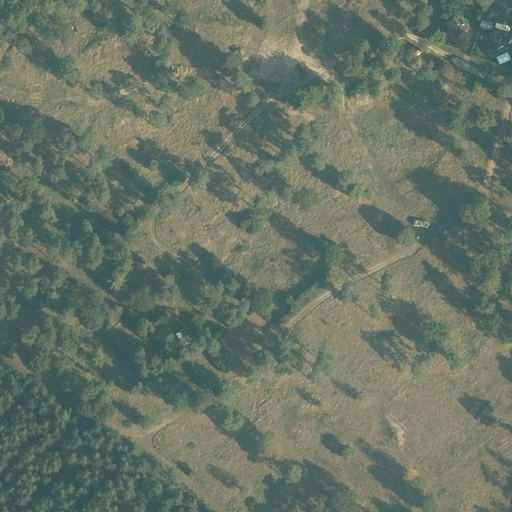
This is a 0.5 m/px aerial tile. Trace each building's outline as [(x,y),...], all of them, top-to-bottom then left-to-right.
[(117,24),(125,12),(107,0),(99,12),(117,24)] [(228,0),(220,0),(212,7),(216,12),(230,1),(228,0)] [(353,18),(308,0),(277,0),(284,3),(276,22),(288,27),(283,40),(306,50),(302,60),(326,70),(336,47),(353,54),(359,39),(352,36),(354,32),(348,29),(353,18)] [(345,0),(351,3),(348,9),(359,14),(364,0),(345,0)] [(497,6),(496,10),(511,15),(511,12),(511,0),(497,0),(495,2),(497,6)] [(334,10),(341,14),(344,9),(337,5),(334,10)] [(87,36),(95,29),(79,11),(71,19),(87,36)] [(449,29),(448,34),(464,38),(465,32),(468,30),(466,28),(468,22),(463,21),(461,17),(447,25),(449,29)] [(211,31),(212,39),(220,39),(219,30),(211,31)] [(485,49),(501,53),(503,47),(505,46),(504,43),(505,37),(501,36),(498,32),(484,40),(487,44),(485,49)] [(224,47),(241,47),(240,33),(224,34),(224,47)] [(201,34),(178,41),(182,53),(204,47),(201,34)] [(152,54),(154,48),(148,46),(150,41),(144,38),(140,49),(152,54)] [(103,45),(108,59),(118,55),(113,41),(103,45)] [(412,54),(415,58),(421,54),(418,50),(412,54)] [(229,84),(220,93),(230,102),(238,93),(229,84)] [(148,116),(160,116),(160,101),(148,101),(148,116)] [(205,116),(210,105),(203,102),(198,113),(205,116)] [(318,118),(298,110),(293,124),(313,132),(318,118)] [(388,136),(398,135),(397,113),(388,114),(388,136)] [(47,122),(58,144),(66,139),(63,134),(70,130),(62,114),(47,122)] [(251,136),(272,145),(278,132),(257,122),(251,136)] [(179,156),(168,132),(159,136),(170,160),(179,156)] [(255,155),(257,149),(248,146),(246,152),(255,155)] [(264,146),(262,153),(268,155),(270,147),(264,146)] [(50,161),(56,160),(55,154),(40,154),(40,165),(50,165),(50,161)] [(226,172),(217,175),(227,197),(235,194),(226,172)] [(268,175),(270,196),(284,194),(282,173),(268,175)] [(141,216),(149,208),(137,196),(129,204),(141,216)] [(215,256),(238,224),(224,214),(201,246),(215,256)] [(290,219),(279,222),(282,234),(293,231),(290,219)] [(34,245),(44,243),(40,221),(30,223),(34,245)] [(179,249),(190,238),(173,221),(162,233),(179,249)] [(355,238),(362,250),(373,244),(365,232),(355,238)] [(444,240),(427,248),(431,259),(449,252),(444,240)] [(21,275),(15,277),(20,295),(26,293),(21,275)] [(511,296),(503,306),(511,315),(511,296)] [(0,328),(15,323),(12,316),(0,320),(0,328)] [(310,321),(297,332),(302,339),(316,327),(310,321)] [(176,333),(184,348),(196,340),(188,326),(176,333)] [(318,327),(304,338),(312,348),(326,337),(318,327)] [(183,381),(181,369),(165,372),(167,384),(183,381)] [(130,371),(113,383),(120,394),(138,382),(130,371)] [(265,399),(281,383),(271,372),(254,387),(265,399)] [(267,404),(277,414),(291,401),(282,391),(267,404)] [(134,395),(120,404),(130,420),(144,411),(134,395)] [(293,408),(299,402),(295,398),(289,403),(293,408)] [(201,427),(197,434),(216,445),(220,438),(201,427)] [(508,447),(511,443),(511,439),(505,431),(499,437),(508,447)] [(356,454),(366,458),(370,448),(360,445),(356,454)] [(490,464),(499,457),(491,446),(481,452),(490,464)] [(475,476),(482,471),(474,459),(467,465),(475,476)] [(219,467),(214,473),(235,493),(241,487),(219,467)] [(216,494),(225,503),(234,493),(220,479),(213,486),(218,491),(216,494)] [(463,479),(453,482),(456,490),(466,487),(463,479)]
